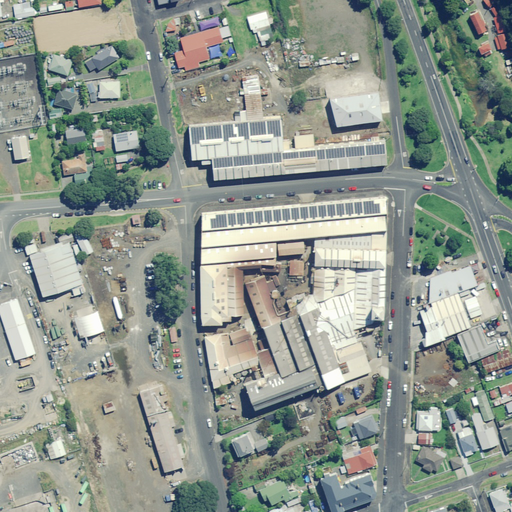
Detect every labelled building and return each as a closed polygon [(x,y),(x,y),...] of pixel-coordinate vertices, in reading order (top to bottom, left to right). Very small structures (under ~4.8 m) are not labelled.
[(74,9),(73,0),(65,2),(66,11),(74,9)] [(483,0),(490,8),(499,0),(483,0)] [(16,18),(38,15),(37,9),(35,9),(34,7),(22,9),(22,4),(14,5),(16,18)] [(503,20),(497,6),(491,8),(497,22),(503,20)] [(268,19),(266,11),(248,17),(251,29),(253,29),(258,47),(266,45),(265,41),(274,38),(269,24),(273,23),(272,18),(268,19)] [(487,30),(477,11),(470,15),(479,33),(487,30)] [(220,25),(218,17),(199,22),(201,30),(220,25)] [(105,33),(102,18),(63,25),(65,40),(105,33)] [(184,53),(175,56),(178,68),(184,66),(186,70),(200,67),(198,62),(209,59),(206,47),(223,42),(222,38),(231,35),(228,26),(226,18),(221,19),(223,27),(219,28),(219,27),(179,38),(184,53)] [(176,29),(174,20),(165,22),(167,31),(176,29)] [(511,46),(507,32),(495,36),(499,50),(511,46)] [(492,49),(488,42),(478,47),(481,54),(492,49)] [(119,57),(112,45),(85,61),(90,71),(97,67),(99,70),(119,57)] [(73,60),(54,54),(49,69),(68,75),(73,60)] [(60,77),(49,78),(50,85),(61,84),(60,77)] [(120,97),(119,81),(99,82),(99,97),(120,97)] [(97,101),(94,82),(86,84),(89,102),(97,101)] [(78,94),(58,89),(54,104),(74,109),(78,94)] [(375,93),(328,97),(330,122),(377,118),(375,93)] [(62,117),(60,109),(48,111),(50,119),(62,117)] [(186,157),(208,155),(281,149),(278,116),(183,125),(186,157)] [(86,141),(84,128),(65,132),(68,144),(86,141)] [(105,149),(102,130),(91,131),(95,151),(105,149)] [(139,147),(136,130),(111,134),(112,144),(115,144),(117,151),(139,147)] [(30,157),(26,136),(11,138),(15,159),(30,157)] [(281,149),(208,155),(210,178),(382,162),(380,140),(281,149)] [(92,168),(95,167),(94,161),(89,162),(89,166),(86,167),(85,162),(84,153),(77,154),(78,158),(69,160),(68,158),(64,158),(64,161),(62,161),(64,175),(74,173),(76,184),(94,181),(92,168)] [(384,231),(381,198),(198,215),(202,260),(272,253),(271,242),(310,238),(308,263),(314,262),(313,298),(329,344),(353,334),(366,313),(382,318),(384,231)] [(141,213),(131,215),(132,225),(142,223),(141,213)] [(93,251),(84,230),(75,234),(84,255),(93,251)] [(70,241),(26,255),(39,295),(83,281),(70,241)] [(305,260),(290,260),(290,278),(304,278),(305,260)] [(473,284),(467,264),(428,277),(427,301),(473,284)] [(244,265),(198,265),(199,323),(229,322),(229,314),(245,314),(244,265)] [(265,276),(246,283),(278,370),(240,384),(248,408),(320,382),(321,384),(341,377),(314,305),(280,318),(265,276)] [(457,293),(416,308),(428,341),(469,326),(457,293)] [(19,299),(0,304),(0,314),(14,358),(36,351),(19,299)] [(476,303),(466,306),(472,324),(482,320),(476,303)] [(484,343),(477,325),(455,333),(465,361),(496,350),(492,340),(484,343)] [(175,327),(169,328),(171,343),(178,341),(175,327)] [(253,331),(206,336),(212,386),(237,379),(237,373),(258,364),(253,331)] [(353,336),(330,345),(337,362),(345,359),(350,371),(369,363),(361,341),(355,343),(353,336)] [(92,348),(90,340),(80,342),(82,350),(92,348)] [(511,348),(511,346),(478,358),(484,374),(511,363),(511,348)] [(511,383),(500,388),(502,394),(498,396),(501,403),(511,400),(509,395),(511,393),(511,383)] [(159,387),(140,393),(166,470),(184,464),(159,387)] [(500,392),(498,387),(491,390),(493,395),(500,392)] [(494,417),(484,389),(470,394),(474,405),(478,404),(484,420),(494,417)] [(54,400),(51,394),(46,396),(48,402),(54,400)] [(437,412),(437,408),(430,408),(430,414),(419,414),(419,419),(416,419),(416,424),(419,424),(419,429),(439,430),(440,412),(437,412)] [(458,421),(453,409),(446,412),(451,423),(458,421)] [(485,429),(480,413),(472,416),(483,449),(499,443),(493,427),(485,429)] [(347,425),(344,417),(335,420),(338,429),(347,425)] [(378,432),(373,417),(354,423),(356,428),(351,430),(355,441),(378,432)] [(507,450),(511,448),(511,426),(511,425),(499,429),(507,450)] [(478,449),(471,426),(457,431),(466,456),(473,453),(473,451),(478,449)] [(254,443),(249,433),(232,440),(238,456),(256,449),(254,443)] [(430,444),(431,434),(419,433),(419,443),(430,444)] [(256,449),(257,452),(270,447),(266,438),(254,443),(256,449)] [(66,454),(61,439),(46,444),(51,459),(66,454)] [(377,464),(371,445),(342,455),(349,474),(377,464)] [(424,446),(416,460),(425,465),(424,466),(423,468),(431,472),(432,468),(437,471),(446,454),(438,449),(437,452),(424,446)] [(463,466),(460,455),(448,459),(451,470),(463,466)] [(332,471),(331,466),(322,469),(324,474),(332,471)] [(319,477),(331,511),(332,511),(376,497),(378,491),(372,472),(339,483),(335,471),(319,477)] [(290,492),(283,478),(277,480),(276,478),(264,484),(263,481),(254,486),(256,491),(259,489),(264,500),(269,498),(272,504),(284,498),(285,500),(299,494),(297,489),(290,492)] [(316,491),(312,483),(300,489),(303,497),(316,491)] [(499,511),(511,508),(504,488),(490,493),(496,511),(499,511)] [(302,501),(301,497),(287,502),(289,506),(302,501)] [(317,511),(319,511),(315,501),(309,503),(311,511),(317,511)]
